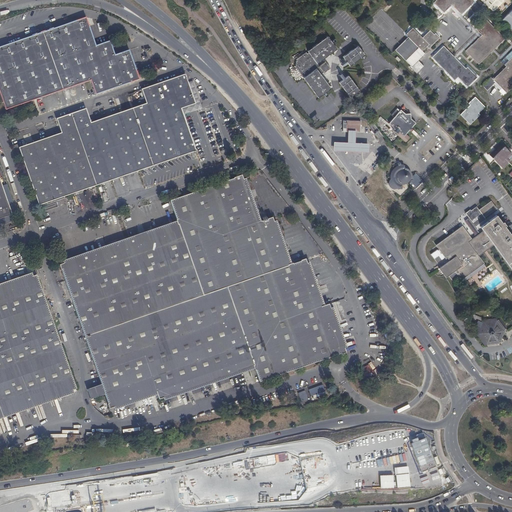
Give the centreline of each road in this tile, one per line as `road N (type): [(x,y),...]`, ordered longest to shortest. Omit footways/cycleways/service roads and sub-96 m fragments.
road 1 (primary): [(393,417),(0,486)]
road 2 (primary): [(377,239),(213,0)]
road 3 (primary): [(257,115),(405,314)]
road 4 (residential): [(431,191),(438,210),(413,238),(414,262),(478,349),(511,341)]
road 5 (primary): [(485,388),(377,239)]
road 6 (primary): [(119,0),(257,115)]
road 7 (primary): [(140,0),(257,115)]
road 8 (primary): [(405,314),(428,377),(416,402),(393,417)]
